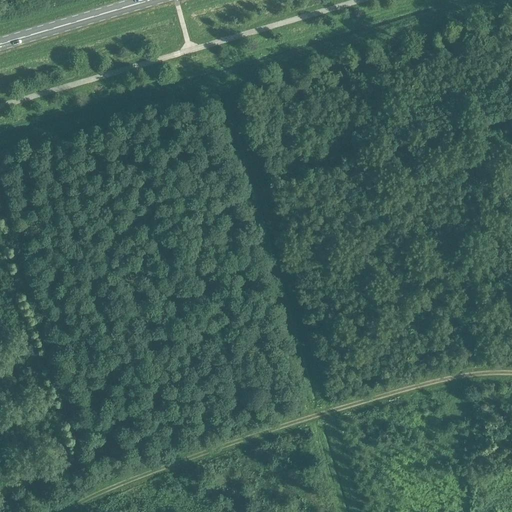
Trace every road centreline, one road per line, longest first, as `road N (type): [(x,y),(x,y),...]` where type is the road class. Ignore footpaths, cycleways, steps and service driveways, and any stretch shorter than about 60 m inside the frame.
road 1 (track): [(63,511),(117,484),(328,411),(452,376),(511,371)]
road 2 (secondary): [(0,43),(144,0)]
